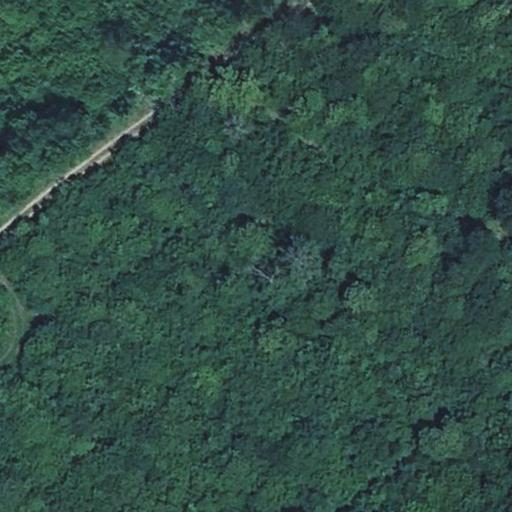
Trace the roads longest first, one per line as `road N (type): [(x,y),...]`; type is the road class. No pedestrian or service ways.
road 1 (track): [(0,235),(323,0)]
road 2 (track): [(18,216),(38,163),(186,0)]
